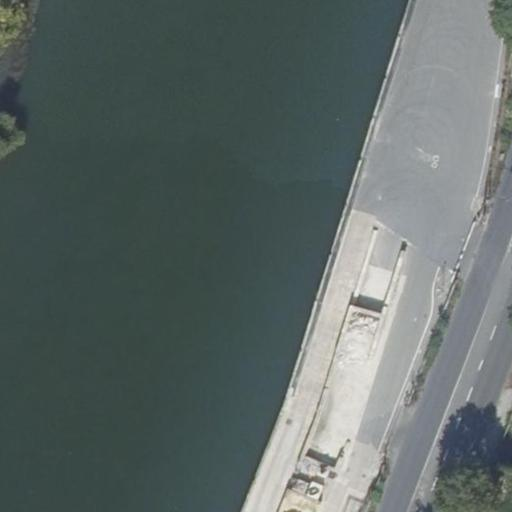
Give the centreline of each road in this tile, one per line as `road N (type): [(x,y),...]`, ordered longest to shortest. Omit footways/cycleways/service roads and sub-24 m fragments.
road 1 (primary): [(511,191),(392,511)]
road 2 (primary): [(439,511),(511,326)]
